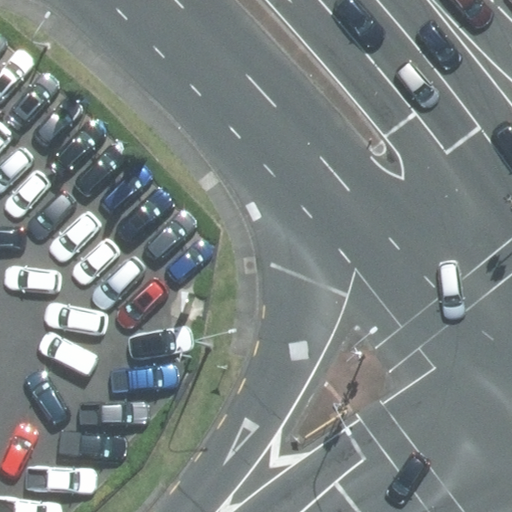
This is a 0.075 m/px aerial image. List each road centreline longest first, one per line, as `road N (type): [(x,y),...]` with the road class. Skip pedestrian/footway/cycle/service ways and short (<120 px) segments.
road 1 (secondary): [(201,511),(260,393),(297,265),(315,154)]
road 2 (secondary): [(495,349),(315,154)]
road 3 (secondary): [(313,511),(495,349)]
road 4 (secondary): [(315,154),(142,0)]
road 5 (secondary): [(370,0),(511,156)]
road 6 (unknown): [(0,305),(26,329),(42,362),(30,413),(0,453)]
